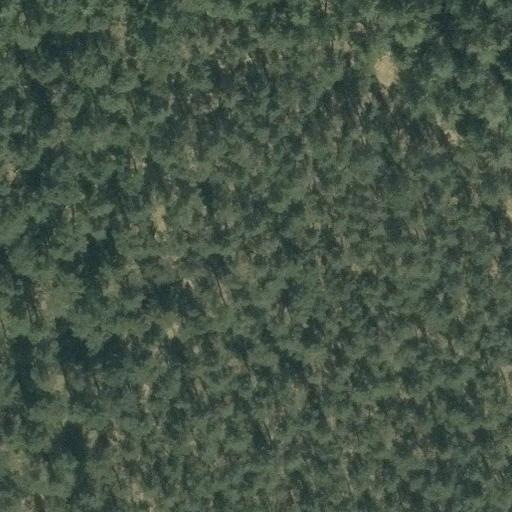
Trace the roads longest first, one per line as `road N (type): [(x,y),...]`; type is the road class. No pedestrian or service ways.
road 1 (track): [(511,137),(437,65),(325,29),(195,73),(179,264),(110,420)]
road 2 (track): [(110,420),(87,471),(30,511)]
